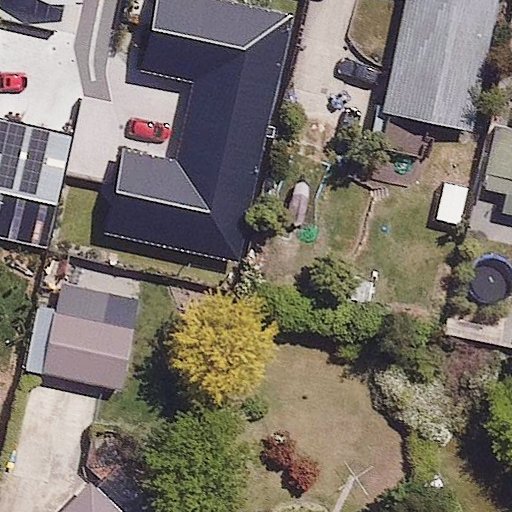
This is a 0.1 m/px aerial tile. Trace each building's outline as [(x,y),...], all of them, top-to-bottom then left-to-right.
[(495,0),(406,0),(384,108),(471,125),(495,0)] [(146,49),(102,38),(85,108),(129,119),(146,49)] [(368,71),(353,45),(315,66),(330,93),(368,71)] [(0,107),(0,207),(2,208),(7,189),(59,200),(76,125),(0,107)] [(511,124),(491,120),(478,179),(507,185),(502,207),(511,209),(511,124)] [(469,181),(434,176),(428,211),(463,217),(469,181)] [(35,291),(17,358),(125,388),(143,321),(35,291)] [(117,511),(90,479),(51,511),(117,511)]
